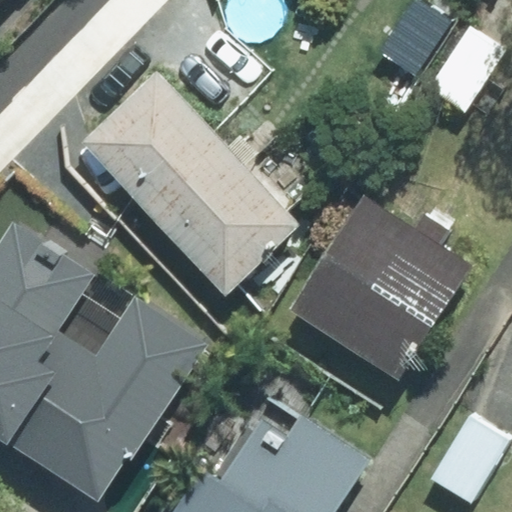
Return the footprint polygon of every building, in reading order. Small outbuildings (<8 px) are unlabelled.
[(336,0),(317,0),(329,9),(336,0)] [(490,74),(507,47),(470,23),(426,91),(483,129),(510,87),(490,74)] [(227,145),(158,67),(84,132),(226,294),(300,228),(245,165),(256,155),(238,135),(227,145)] [(408,221),(360,189),(282,309),(402,386),(479,266),(444,244),(459,220),(423,197),(408,221)] [(0,430),(103,499),(208,341),(134,292),(91,356),(60,335),(96,281),(13,227),(0,246),(0,430)] [(334,511),(370,457),(294,408),(282,427),(244,402),(187,491),(175,484),(157,511),(334,511)] [(511,437),(476,414),(432,482),(468,505),(511,437)]
